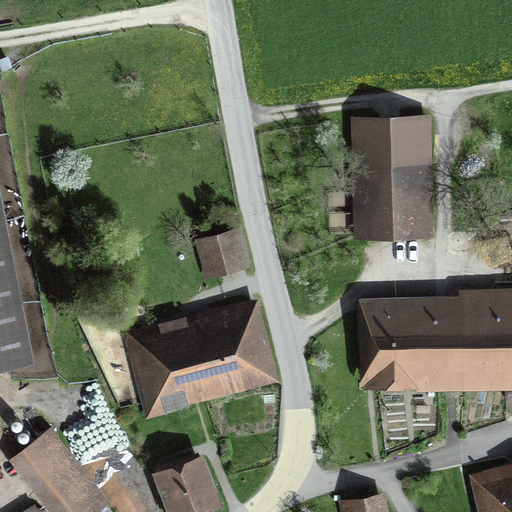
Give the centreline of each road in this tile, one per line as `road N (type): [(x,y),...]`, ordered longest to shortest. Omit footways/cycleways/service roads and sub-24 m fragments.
road 1 (unclassified): [(218,0),(298,406),(288,465),(252,511)]
road 2 (track): [(511,84),(449,99),(442,111),(440,245),(407,261)]
road 3 (track): [(238,120),(404,97),(447,103)]
